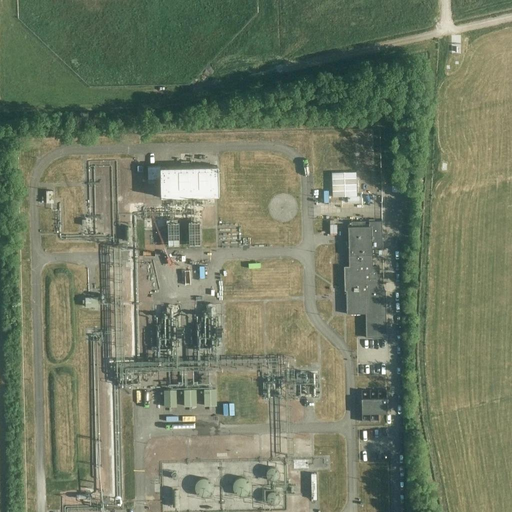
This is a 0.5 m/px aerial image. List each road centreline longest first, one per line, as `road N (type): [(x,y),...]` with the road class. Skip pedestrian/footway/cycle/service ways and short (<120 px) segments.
road 1 (unclassified): [(395,511),(390,205)]
road 2 (unknown): [(36,259),(308,254)]
road 3 (unknown): [(139,433),(351,427)]
